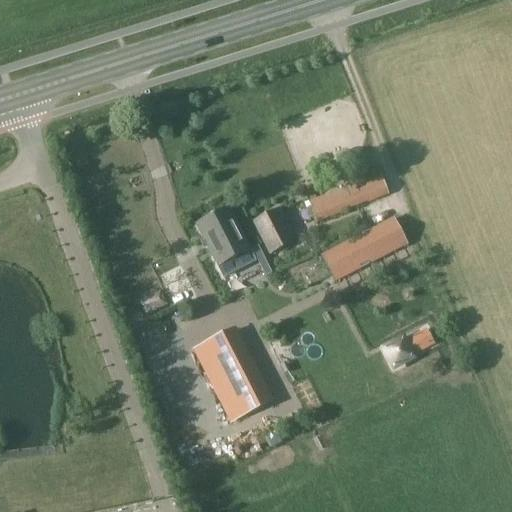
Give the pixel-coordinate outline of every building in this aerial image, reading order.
[(388,197),(380,175),(308,203),(316,224),(388,197)] [(228,210),(197,226),(219,268),(224,279),(241,271),(256,263),(250,252),(228,210)] [(294,236),(281,210),(253,223),(270,257),(294,245),(291,237),(294,236)] [(334,284),(407,247),(392,220),(320,258),(334,284)] [(304,309),(332,308),(330,283),(302,284),(304,309)] [(234,332),(198,350),(207,368),(243,350),(234,332)] [(394,368),(412,359),(410,356),(432,345),(425,333),(404,344),(403,341),(385,350),(394,368)] [(204,402),(304,364),(296,342),(196,380),(204,402)] [(261,386),(225,404),(234,422),(270,403),(261,386)]
